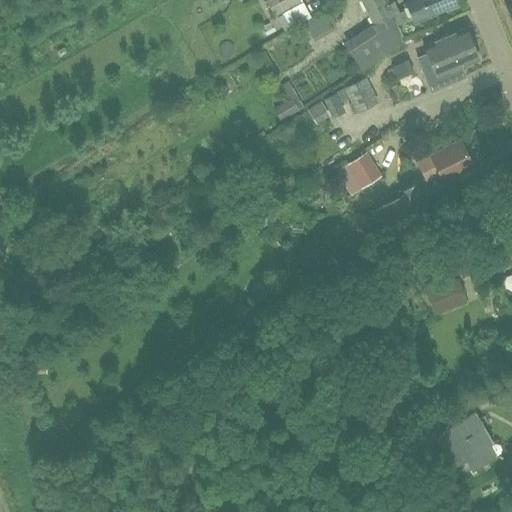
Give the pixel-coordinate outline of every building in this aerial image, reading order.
[(281,13),(302,2),(300,0),(266,0),(275,16),(281,13)] [(414,23),(457,5),(454,0),(404,0),(408,8),(398,12),(393,2),(386,5),(383,0),(362,0),(374,24),(346,42),(364,69),(386,55),(405,46),(395,27),(413,19),(414,23)] [(422,44),(426,53),(442,46),(452,70),(460,66),(478,59),(465,26),(422,44)] [(321,44),(336,47),(339,30),(325,27),(321,44)] [(429,90),(464,76),(460,66),(452,70),(442,46),(426,53),(416,56),(429,90)] [(358,111),(378,100),(365,77),(345,87),(358,111)] [(303,107),(288,81),(280,85),(288,98),(290,97),(290,98),(272,109),(280,121),(299,110),(299,109),(303,107)] [(453,177),(474,166),(460,140),(419,162),(428,179),(440,173),(446,184),(454,180),(453,177)] [(361,188),(381,176),(366,152),(346,164),(361,188)] [(378,229),(414,210),(404,192),(368,211),(378,229)] [(399,263),(425,240),(411,225),(390,244),(389,243),(384,248),(391,256),(392,255),(399,263)] [(511,246),(486,258),(492,272),(511,263),(511,246)] [(433,314),(465,303),(457,277),(425,287),(433,314)] [(497,456),(501,445),(493,440),(474,410),(433,436),(452,465),(465,457),(472,469),(495,455),(497,456)]
